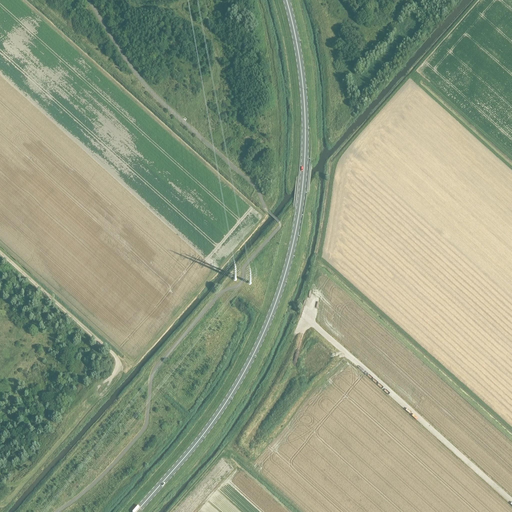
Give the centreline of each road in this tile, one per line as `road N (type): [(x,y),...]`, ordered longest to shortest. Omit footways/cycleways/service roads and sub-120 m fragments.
road 1 (primary): [(134,511),(245,370),(292,250),(304,109),(285,0)]
road 2 (track): [(116,376),(113,354),(0,252)]
